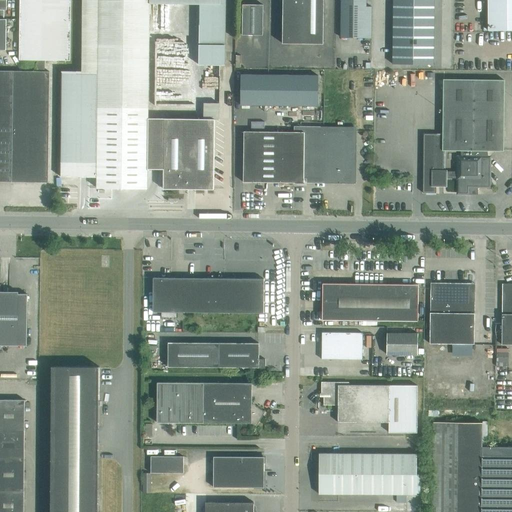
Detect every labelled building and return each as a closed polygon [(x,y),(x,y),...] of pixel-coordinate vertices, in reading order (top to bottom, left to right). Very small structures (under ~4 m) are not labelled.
[(70,60),(70,0),(20,0),(19,60),(37,60),(37,71),(0,70),(0,181),(48,182),(49,71),(45,71),(45,60),(70,60)] [(148,118),(149,4),(200,4),(199,65),(225,65),(225,0),(86,0),(85,71),(61,71),(60,177),(97,177),(97,188),(147,188),(147,169),(163,169),(163,189),(214,189),(215,119),(204,119),(148,118)] [(323,44),(323,0),(282,0),(282,43),(323,44)] [(365,38),(365,0),(341,0),(341,37),(365,38)] [(393,0),(393,64),(433,64),(434,0),(393,0)] [(511,0),(488,0),(488,31),(511,30),(511,0)] [(263,35),(263,5),(243,4),(242,35),(263,35)] [(240,105),(318,106),(318,75),(241,74),(240,105)] [(489,179),(489,157),(487,157),(487,151),(503,151),(504,80),(443,79),(443,133),(437,133),(423,133),(423,193),(436,193),(436,178),(458,178),(458,193),(470,193),(470,191),(474,191),(478,187),(478,186),(487,186),(487,188),(491,188),(492,179),(489,179)] [(204,104),(204,119),(215,119),(218,119),(218,104),(204,104)] [(352,179),(352,131),(304,130),(304,126),(294,126),(294,132),(244,131),(243,182),(304,183),(304,179),(352,179)] [(264,279),(153,278),(153,312),(264,313),(264,279)] [(418,321),(418,285),(323,283),(322,320),(418,321)] [(431,283),(430,343),(451,344),(451,356),(472,356),(472,344),(474,344),(475,294),(464,283),(431,283)] [(511,283),(502,284),(501,344),(511,344),(511,283)] [(0,344),(26,345),(27,294),(0,293),(0,344)] [(362,360),(363,333),(322,332),(321,359),(362,360)] [(416,357),(416,337),(386,336),(386,356),(416,357)] [(259,343),(220,343),(168,342),(168,366),(251,367),(251,368),(265,368),(265,359),(259,359),(259,343)] [(98,511),(99,366),(52,366),(50,511),(98,511)] [(429,369),(428,409),(439,409),(440,369),(429,369)] [(440,369),(439,409),(450,410),(451,369),(440,369)] [(451,369),(450,410),(461,410),(462,369),(451,369)] [(462,369),(461,410),(472,410),(473,369),(462,369)] [(473,369),(472,410),(488,410),(488,370),(473,369)] [(252,404),(252,383),(157,382),(157,423),(203,423),(251,423),(256,426),(265,411),(252,404)] [(417,386),(389,385),(349,385),(349,382),(321,382),(321,393),(324,393),(324,405),(336,405),(336,404),(338,404),(338,422),(389,422),(389,435),(417,435),(417,386)] [(0,430),(24,430),(25,400),(0,399),(0,430)] [(511,511),(511,447),(481,447),(482,423),(433,423),(431,511),(511,511)] [(0,460),(24,460),(24,430),(0,430),(0,460)] [(339,464),(339,453),(319,453),(319,464),(339,464)] [(348,474),(349,453),(339,453),(339,464),(339,474),(348,474)] [(358,474),(358,454),(349,453),(348,474),(358,474)] [(368,474),(368,454),(358,454),(358,474),(368,474)] [(378,474),(378,454),(368,454),(368,474),(378,474)] [(387,474),(387,454),(378,454),(378,474),(387,474)] [(397,474),(397,454),(387,454),(387,474),(397,474)] [(407,474),(407,454),(397,454),(397,474),(407,474)] [(417,474),(417,454),(407,454),(407,474),(417,474)] [(183,456),(151,456),(151,473),(183,473),(183,456)] [(213,457),(213,471),(264,471),(264,456),(263,456),(263,457),(213,457)] [(0,490),(24,490),(24,460),(0,460),(0,490)] [(339,474),(339,464),(319,464),(319,474),(339,474)] [(264,488),(264,471),(213,471),(213,487),(263,487),(263,488),(264,488)] [(143,473),(143,493),(151,493),(151,473),(143,473)] [(338,484),(339,474),(319,474),(319,484),(338,484)] [(348,494),(348,474),(339,474),(338,484),(338,494),(348,494)] [(358,494),(358,474),(348,474),(348,494),(358,494)] [(368,494),(368,474),(358,474),(358,494),(368,494)] [(377,494),(378,474),(368,474),(368,494),(377,494)] [(387,494),(387,474),(378,474),(377,494),(387,494)] [(397,494),(397,474),(387,474),(387,494),(397,494)] [(407,494),(407,474),(397,474),(397,494),(407,494)] [(417,495),(417,474),(407,474),(407,494),(417,495)] [(338,494),(338,484),(319,484),(319,494),(338,494)] [(0,511),(23,511),(24,490),(0,490),(0,511)] [(253,511),(253,502),(205,502),(205,511),(253,511)]
